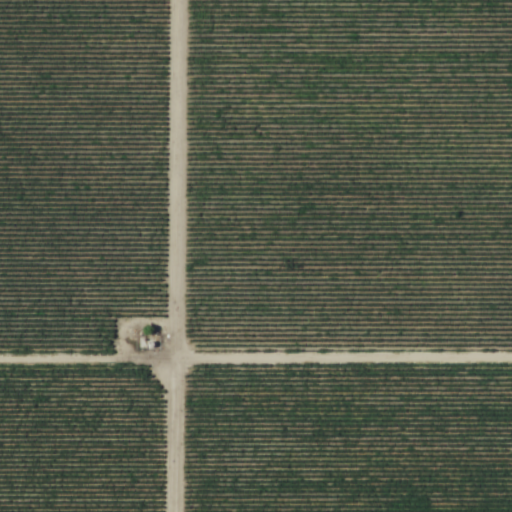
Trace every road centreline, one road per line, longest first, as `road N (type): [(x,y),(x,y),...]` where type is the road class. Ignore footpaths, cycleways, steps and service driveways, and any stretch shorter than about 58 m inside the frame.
road 1 (track): [(171,0),(167,511)]
road 2 (track): [(0,363),(511,362)]
